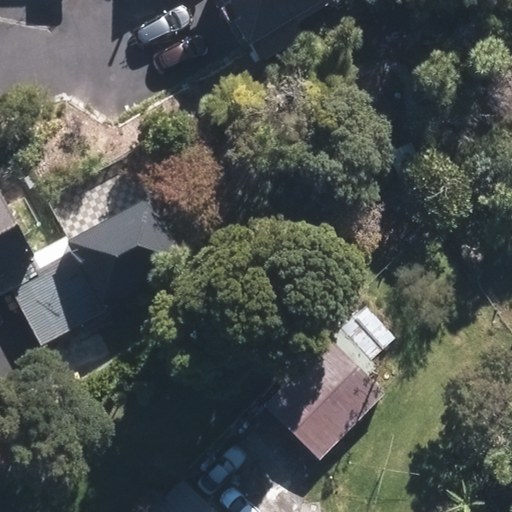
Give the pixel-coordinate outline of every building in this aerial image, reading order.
[(329,0),(222,0),(251,48),(330,2),(329,0)] [(0,275),(31,260),(2,201),(0,201),(0,275)] [(151,205),(76,244),(106,301),(180,262),(151,205)] [(368,313),(346,330),(372,363),(394,345),(368,313)] [(326,370),(282,414),(330,461),(374,417),(326,370)]
